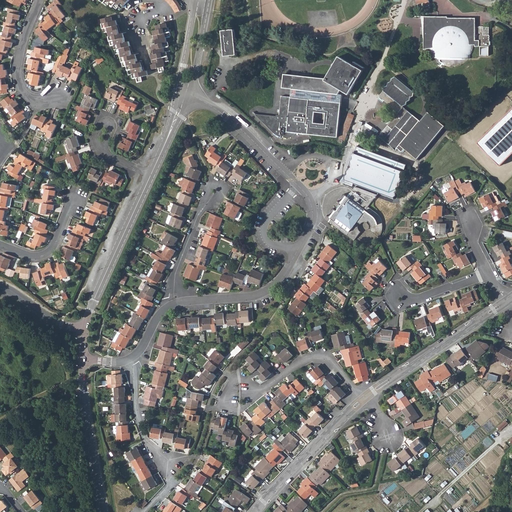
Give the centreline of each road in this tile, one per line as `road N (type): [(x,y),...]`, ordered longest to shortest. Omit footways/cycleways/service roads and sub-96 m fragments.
road 1 (tertiary): [(151,174),(85,329)]
road 2 (tertiary): [(366,395),(505,301)]
road 3 (tertiary): [(254,511),(362,399)]
road 4 (tertiary): [(103,511),(82,359)]
road 5 (residential): [(362,399),(322,357),(263,388),(239,391)]
road 6 (residential): [(296,251),(262,293),(170,305)]
road 7 (residential): [(189,93),(229,118),(297,184)]
road 8 (residential): [(56,94),(36,99),(17,77),(39,0)]
road 9 (residential): [(170,305),(174,273),(216,185)]
